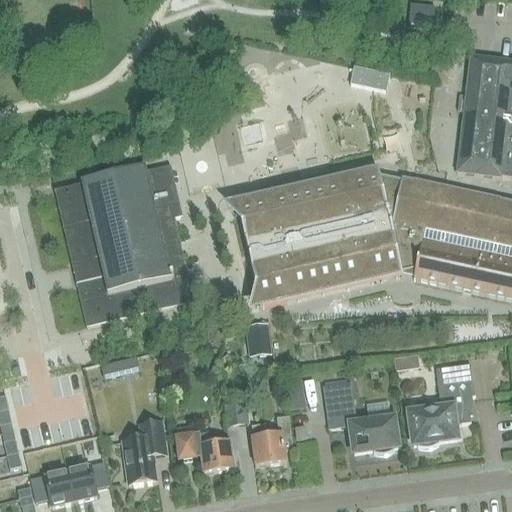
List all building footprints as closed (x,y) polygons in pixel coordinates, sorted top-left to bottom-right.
[(406,33),(431,35),(433,11),(409,9),(406,33)] [(511,67),(469,62),(456,177),(501,182),(501,181),(511,182),(511,67)] [(354,70),(350,87),(386,95),(390,78),(354,70)] [(145,175),(144,172),(53,193),(86,331),(194,305),(174,222),(182,220),(170,169),(145,175)] [(256,203),(236,207),(239,221),(249,263),(258,302),(260,312),(287,306),(287,305),(284,295),(398,269),(398,270),(400,270),(400,268),(416,272),(414,283),(511,304),(511,261),(511,262),(511,261),(511,205),(500,203),(499,206),(413,187),(414,184),(402,181),(378,176),(378,174),(334,185),(263,201),(256,203)] [(269,357),(266,326),(249,328),(253,359),(269,357)] [(119,380),(115,366),(99,370),(102,384),(119,380)] [(474,400),(472,385),(472,382),(471,382),(470,368),(435,373),(437,386),(436,387),(440,413),(432,414),(432,413),(432,412),(428,411),(424,410),(419,411),(415,412),(411,415),(412,415),(412,417),(408,417),(412,449),(416,449),(417,450),(417,451),(421,452),(425,452),(429,452),(434,450),(437,448),(437,447),(437,446),(456,443),(454,429),(470,427),(469,418),(472,418),(469,401),(474,400)] [(388,422),(389,422),(384,420),(380,420),(376,420),(371,422),(368,425),(368,427),(356,429),(350,387),(322,391),(327,434),(349,431),(353,457),(372,455),(372,456),(372,457),(376,458),(381,459),(385,458),(389,456),(393,454),(393,453),(392,452),(397,451),(393,423),(389,424),(388,422)] [(295,390),(296,410),(309,409),(307,389),(295,390)] [(5,400),(0,400),(0,415),(8,413),(5,400)] [(234,407),(234,408),(237,429),(250,428),(248,406),(234,407)] [(237,429),(234,408),(234,407),(224,408),(226,430),(237,429)] [(8,413),(0,415),(0,429),(12,427),(8,413)] [(278,439),(266,441),(264,429),(251,431),(253,443),(249,443),(251,455),(254,454),(256,470),(285,466),(283,455),(292,454),(288,420),(276,422),(278,439)] [(152,459),(166,457),(162,426),(140,429),(141,442),(122,445),(128,487),(155,483),(152,459)] [(295,442),(305,440),(304,431),(294,432),(295,442)] [(212,449),(211,436),(198,438),(175,441),(178,465),(201,462),(203,477),(232,473),(229,447),(212,449)] [(15,443),(4,446),(7,460),(19,457),(15,443)] [(19,457),(7,460),(10,473),(22,471),(19,457)] [(67,475),(74,507),(97,501),(95,494),(110,490),(104,467),(67,475)] [(74,507),(67,475),(30,484),(35,507),(50,504),(52,511),(74,507)] [(16,495),(18,503),(30,500),(28,493),(16,495)] [(32,508),(30,500),(18,503),(20,511),(32,508)]
